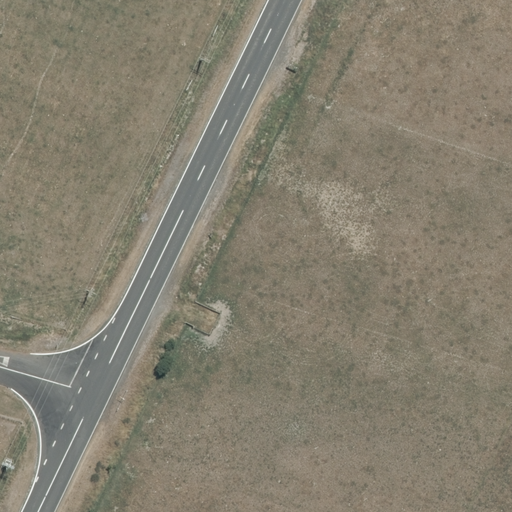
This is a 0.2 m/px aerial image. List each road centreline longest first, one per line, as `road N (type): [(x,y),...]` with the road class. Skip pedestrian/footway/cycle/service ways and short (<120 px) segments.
road 1 (primary): [(94,396),(287,0)]
road 2 (primary): [(38,511),(94,396)]
